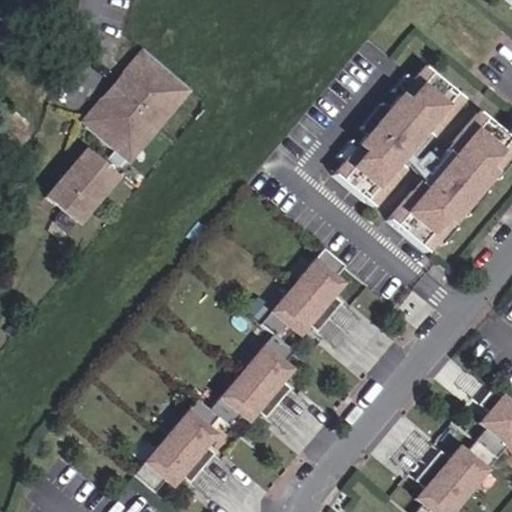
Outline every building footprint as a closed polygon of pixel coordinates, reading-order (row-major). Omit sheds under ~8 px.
[(511,0),(500,0),(511,10),(511,0)] [(182,82),(149,55),(128,80),(124,76),(104,101),(107,104),(86,129),(119,156),(135,137),(144,144),(174,109),(165,102),(182,82)] [(337,157),(327,170),(364,202),(389,171),(383,166),(424,118),(430,124),(456,94),(418,62),(407,76),(392,93),(383,104),(361,130),(351,141),(337,157)] [(392,93),(407,76),(400,70),(386,87),(392,93)] [(174,109),(190,90),(182,82),(165,102),(174,109)] [(361,130),(383,104),(376,99),(354,124),(361,130)] [(510,139),(472,107),(447,138),(453,143),(413,191),(406,185),(380,216),(418,248),(429,235),(442,219),(452,207),(474,181),(484,170),(498,153),(510,139)] [(430,124),(424,118),(383,166),(389,171),(430,124)] [(337,157),(351,141),(345,136),(331,152),(337,157)] [(127,164),(144,144),(135,137),(119,156),(127,164)] [(413,191),(453,143),(447,138),(406,185),(413,191)] [(76,224),(115,178),(82,150),(43,196),(76,224)] [(490,175),(504,159),(498,153),(484,170),(490,175)] [(459,213),(481,187),(474,181),(452,207),(459,213)] [(435,240),(449,224),(442,219),(429,235),(435,240)] [(332,247),(270,321),(282,331),(290,338),(300,325),(309,315),(317,321),(325,328),(349,300),(340,293),(333,286),(342,276),(352,264),(332,247)] [(340,293),(350,282),(342,276),(333,286),(340,293)] [(308,332),(317,321),(309,315),(300,325),(308,332)] [(290,338),(282,331),(219,405),(227,412),(239,422),(250,410),(259,399),(266,406),(275,413),(298,384),(290,377),(283,371),(292,360),(302,348),(290,338)] [(290,377),(299,367),(292,360),(283,371),(290,377)] [(443,458),(435,451),(411,479),(419,486),(427,493),(418,503),(410,511),(444,511),(511,432),(511,413),(486,391),(474,405),(482,412),(490,419),(481,429),(460,454),(451,465),(443,458)] [(219,405),(207,395),(145,469),(164,486),(175,474),(184,463),(191,469),(200,476),(224,448),(215,441),(208,435),(217,424),(227,412),(219,405)] [(257,416),(266,406),(259,399),(250,410),(257,416)] [(481,429),(490,419),(482,412),(473,423),(481,429)] [(215,441),(224,430),(217,424),(208,435),(215,441)] [(451,465),(460,454),(452,447),(443,458),(451,465)] [(182,480),(191,469),(184,463),(175,474),(182,480)] [(418,503),(427,493),(419,486),(410,497),(418,503)]
